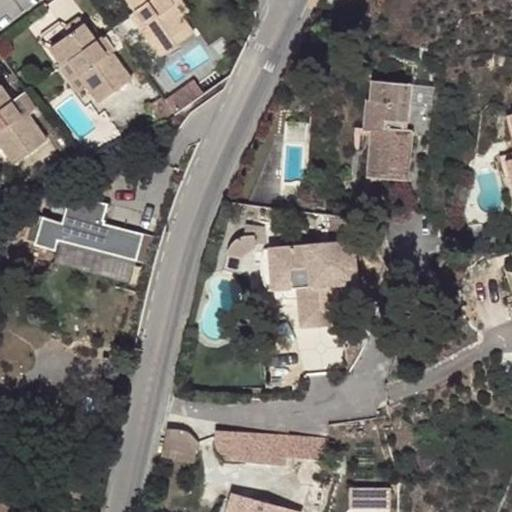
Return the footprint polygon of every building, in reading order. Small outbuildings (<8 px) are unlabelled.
[(128,0),(132,6),(144,23),(138,27),(155,53),(187,29),(177,12),(167,0),(128,0)] [(167,0),(177,12),(186,6),(181,0),(167,0)] [(126,9),(138,27),(144,23),(132,6),(126,9)] [(65,21),(45,34),(54,47),(74,34),(65,21)] [(115,61),(104,46),(88,23),(74,32),(78,38),(58,53),(70,69),(76,65),(93,90),(106,108),(139,85),(120,58),(115,61)] [(109,42),(104,46),(115,61),(120,58),(109,42)] [(76,65),(70,69),(66,72),(84,97),(93,90),(76,65)] [(187,79),(161,97),(170,111),(174,108),(195,90),(187,79)] [(28,123),(16,105),(1,83),(0,83),(0,141),(7,151),(19,167),(52,144),(34,119),(28,123)] [(372,176),(413,183),(421,133),(411,132),(418,90),(385,83),(382,105),(373,103),(367,133),(380,136),(372,176)] [(141,101),(152,120),(170,111),(161,97),(157,92),(141,101)] [(21,102),(16,105),(28,123),(34,119),(21,102)] [(511,116),(510,118),(511,123),(511,139),(494,149),(511,190),(511,116)] [(112,125),(68,148),(77,160),(119,138),(112,125)] [(303,139),(279,138),(276,180),(300,182),(303,139)] [(52,249),(55,238),(130,257),(136,233),(97,223),(102,204),(66,194),(59,221),(40,216),(33,244),(52,249)] [(355,246),(291,255),(294,276),(314,273),(317,293),(297,295),(303,334),(344,329),(339,290),(361,287),(355,246)] [(291,255),(277,257),(283,298),(297,295),(294,276),(291,255)] [(290,474),(289,462),(286,462),(287,439),(221,443),(240,475),(290,474)] [(286,462),(289,462),(332,463),(334,441),(287,439),(286,462)] [(185,461),(212,462),(214,444),(185,442),(185,461)] [(292,511),(246,487),(233,511),(292,511)] [(378,511),(379,494),(343,494),(343,511),(378,511)]
